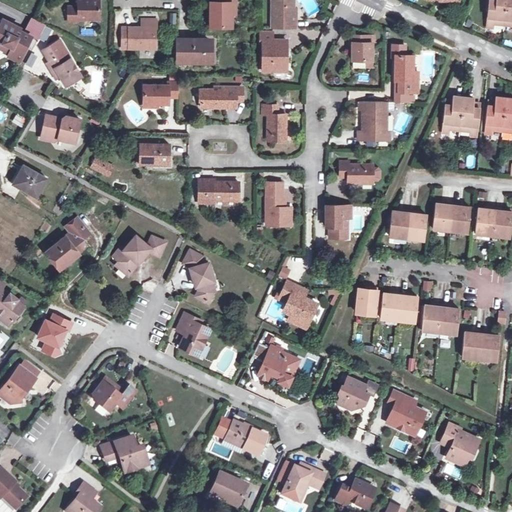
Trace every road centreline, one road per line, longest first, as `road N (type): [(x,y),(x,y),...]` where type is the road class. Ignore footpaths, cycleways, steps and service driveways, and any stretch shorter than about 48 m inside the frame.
road 1 (residential): [(306,430),(491,511)]
road 2 (residential): [(132,342),(284,417)]
road 3 (residential): [(341,10),(313,73),(311,163)]
road 4 (residential): [(359,259),(511,272)]
road 5 (residential): [(374,0),(511,58)]
road 6 (residential): [(58,438),(58,396),(89,351),(108,340),(132,342)]
